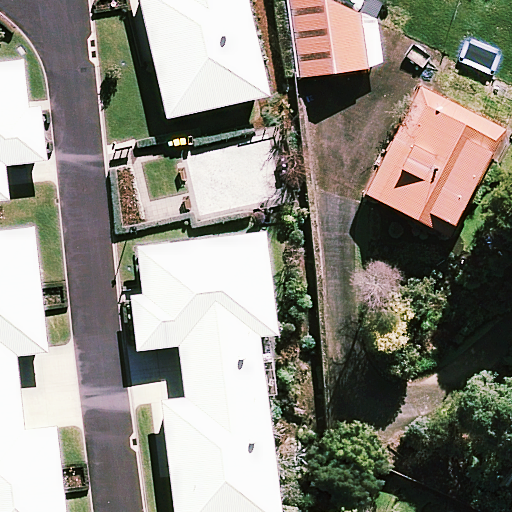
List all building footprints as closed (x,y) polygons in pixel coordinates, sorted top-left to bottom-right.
[(135,0),(164,117),(266,93),(243,0),(135,0)] [(361,21),(317,0),(284,0),(293,78),(380,68),(375,19),(361,21)] [(25,110),(20,62),(0,64),(0,198),(5,198),(1,163),(43,159),(38,109),(25,110)] [(495,128),(420,89),(365,193),(441,232),(495,128)] [(284,199),(271,138),(187,156),(200,217),(284,199)] [(45,351),(31,228),(0,231),(0,511),(63,511),(53,428),(22,432),(13,354),(45,351)] [(273,334),(262,233),(136,247),(141,293),(129,294),(135,348),(179,343),(185,400),(159,403),(171,511),(275,511),(256,336),(273,334)]
